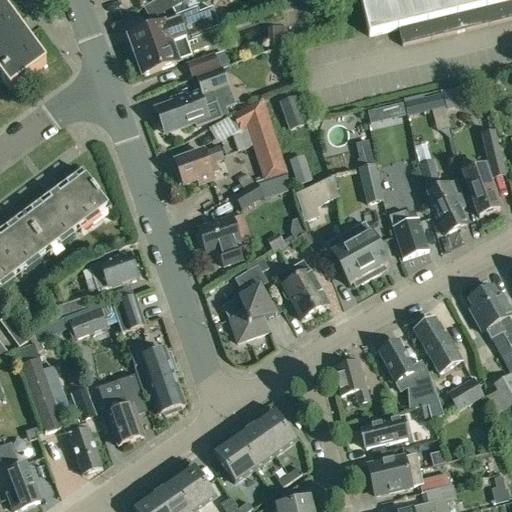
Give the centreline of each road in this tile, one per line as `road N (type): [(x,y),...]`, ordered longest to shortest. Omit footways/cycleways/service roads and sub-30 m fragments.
road 1 (residential): [(220,416),(104,80)]
road 2 (residential): [(307,359),(511,243)]
road 3 (residential): [(344,511),(307,359)]
road 4 (residential): [(109,493),(220,416)]
road 5 (residential): [(0,156),(104,80)]
